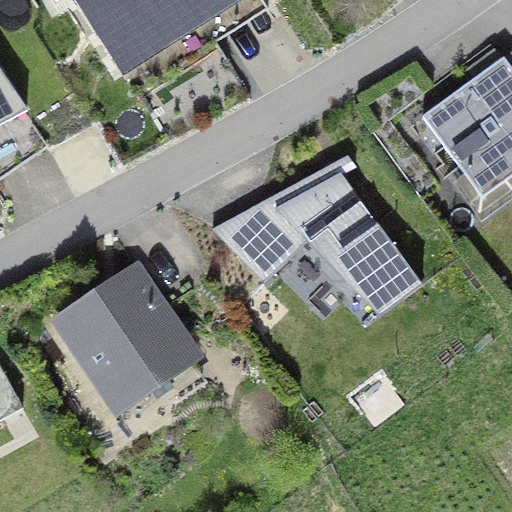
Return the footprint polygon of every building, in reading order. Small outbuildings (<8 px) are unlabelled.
[(115,65),(217,0),(74,0),(74,1),(115,65)] [(422,118),(481,198),(511,175),(511,65),(510,68),(503,58),(422,118)] [(0,125),(26,111),(0,72),(0,125)] [(421,286),(339,174),(220,239),(263,284),(306,242),(379,317),(421,286)] [(134,275),(63,323),(116,401),(186,354),(134,275)] [(0,368),(0,421),(22,409),(0,368)]
